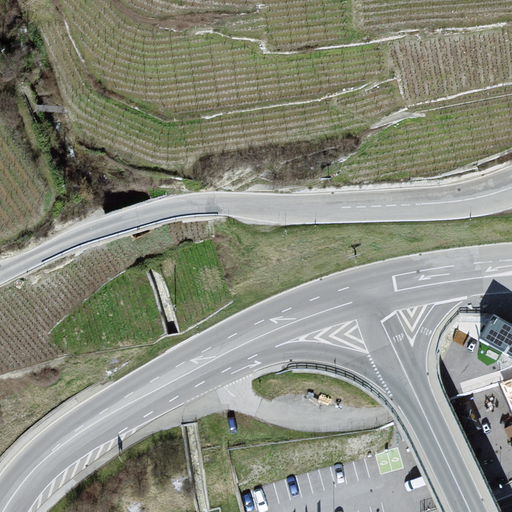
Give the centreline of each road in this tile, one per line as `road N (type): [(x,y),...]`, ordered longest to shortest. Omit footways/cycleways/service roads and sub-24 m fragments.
road 1 (tertiary): [(0,272),(76,238),(195,207),(439,203),(511,186)]
road 2 (tertiary): [(193,363),(74,432),(10,496)]
road 3 (tertiary): [(193,363),(321,352),(414,385)]
road 4 (tertiary): [(373,288),(193,363)]
road 5 (tertiary): [(414,385),(472,511)]
